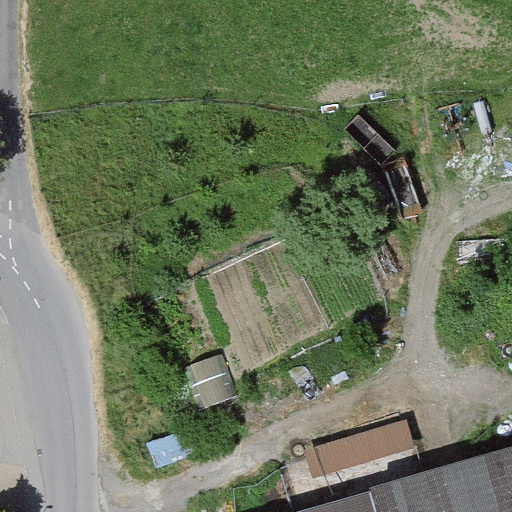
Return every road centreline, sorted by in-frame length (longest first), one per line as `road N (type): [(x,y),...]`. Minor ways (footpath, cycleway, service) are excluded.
road 1 (unclassified): [(1,0),(12,269)]
road 2 (residential): [(64,511),(67,413),(48,328),(12,269)]
